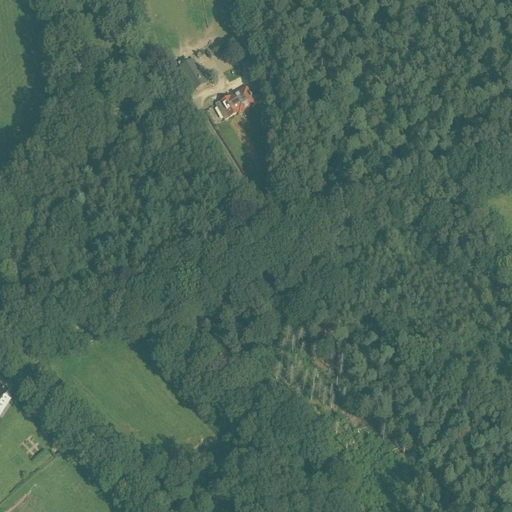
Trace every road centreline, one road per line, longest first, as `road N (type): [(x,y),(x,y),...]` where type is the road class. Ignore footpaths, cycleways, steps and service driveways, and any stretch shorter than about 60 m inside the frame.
road 1 (unclassified): [(0,353),(298,244)]
road 2 (track): [(511,418),(289,247)]
road 3 (track): [(298,244),(258,0)]
road 4 (track): [(511,162),(298,244)]
